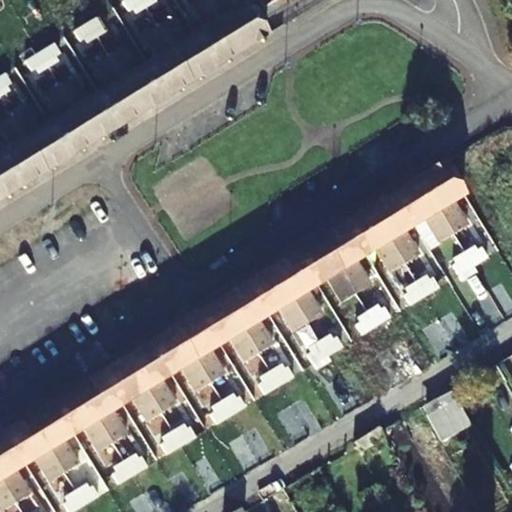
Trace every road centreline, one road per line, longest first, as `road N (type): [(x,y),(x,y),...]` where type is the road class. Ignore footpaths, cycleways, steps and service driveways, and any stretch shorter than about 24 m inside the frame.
road 1 (residential): [(0,410),(511,97)]
road 2 (residential): [(458,47),(391,6),(359,3),(0,222)]
